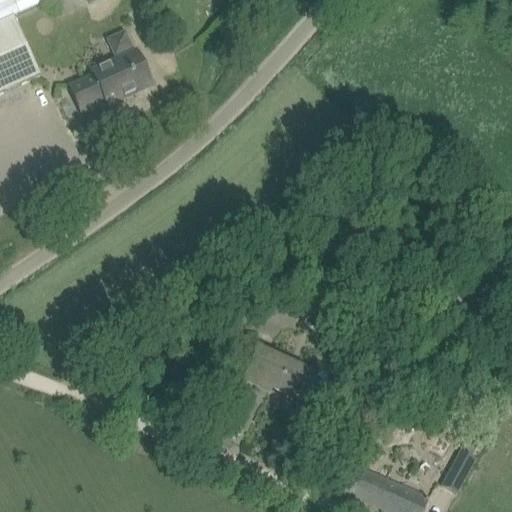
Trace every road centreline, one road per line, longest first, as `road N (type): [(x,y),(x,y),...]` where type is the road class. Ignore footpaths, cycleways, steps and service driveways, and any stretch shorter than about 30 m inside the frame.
road 1 (unclassified): [(0,284),(173,164),(329,0)]
road 2 (unclassified): [(349,511),(0,367)]
